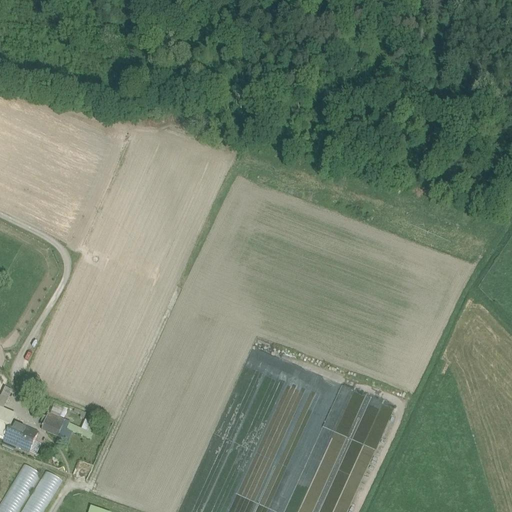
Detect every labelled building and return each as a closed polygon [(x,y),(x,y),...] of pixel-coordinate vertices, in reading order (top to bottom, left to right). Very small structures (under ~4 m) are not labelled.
[(6,390),(0,401),(0,402),(5,405),(12,393),(6,390)] [(13,416),(0,410),(0,437),(5,440),(13,424),(10,423),(13,416)] [(64,421),(48,415),(45,422),(61,429),(64,421)] [(61,429),(58,438),(63,440),(70,424),(64,421),(61,429)] [(45,422),(41,431),(58,438),(61,429),(45,422)] [(38,435),(13,424),(5,440),(4,443),(21,450),(19,454),(25,456),(27,452),(29,454),(38,435)] [(21,464),(0,503),(0,511),(18,511),(39,473),(21,464)] [(42,511),(60,479),(43,470),(20,511),(42,511)]
